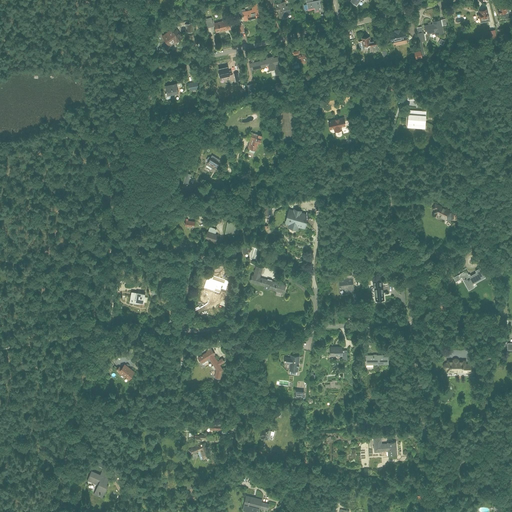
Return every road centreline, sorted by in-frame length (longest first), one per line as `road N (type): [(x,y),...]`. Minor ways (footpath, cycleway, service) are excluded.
road 1 (track): [(147,71),(150,101),(132,118),(49,511)]
road 2 (unclassified): [(340,26),(147,71),(142,0)]
road 3 (unclassified): [(409,325),(406,271),(382,169),(403,97)]
road 4 (unclassified): [(211,511),(254,326)]
road 5 (unknown): [(421,187),(311,184),(242,150)]
road 6 (unclassified): [(88,329),(254,326)]
road 7 (unclassified): [(254,326),(409,325)]
road 8 (unclassified): [(428,478),(409,325)]
road 9 (track): [(0,149),(132,118)]
